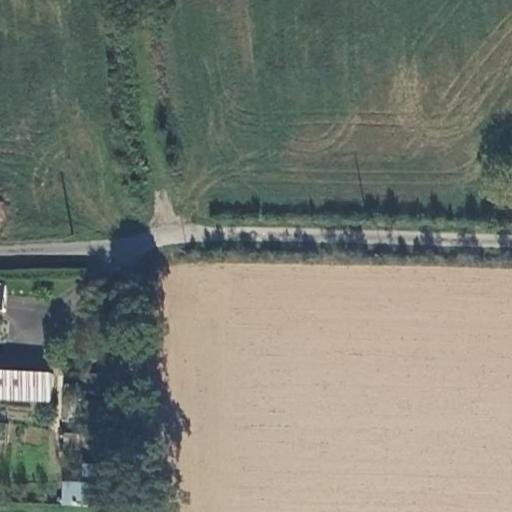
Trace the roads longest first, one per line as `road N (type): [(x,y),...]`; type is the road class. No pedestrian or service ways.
road 1 (unclassified): [(0,253),(136,245),(166,234),(511,243)]
road 2 (track): [(118,511),(123,319),(136,245)]
road 3 (track): [(166,234),(136,0)]
